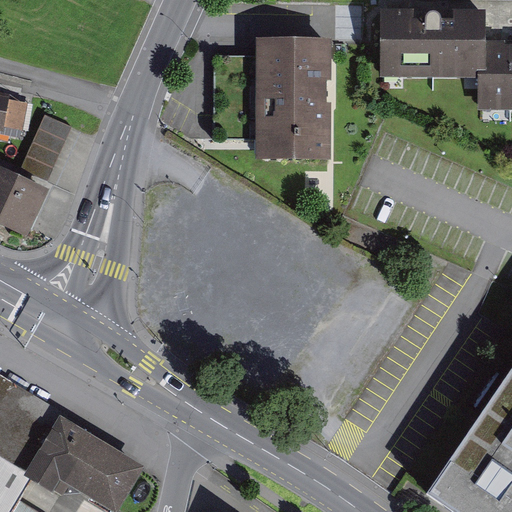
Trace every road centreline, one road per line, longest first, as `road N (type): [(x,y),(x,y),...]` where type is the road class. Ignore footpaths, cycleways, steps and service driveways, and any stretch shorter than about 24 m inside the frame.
road 1 (secondary): [(361,511),(201,412)]
road 2 (unclassified): [(82,341),(111,267),(118,164)]
road 3 (unclassified): [(180,0),(118,164)]
road 4 (unclassified): [(118,164),(76,256),(37,316)]
road 5 (secondary): [(201,412),(82,341)]
